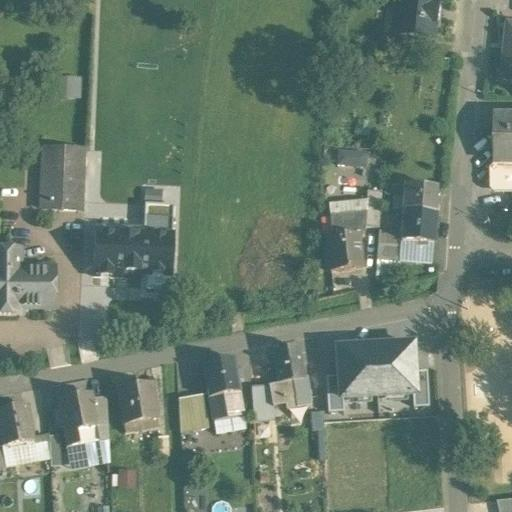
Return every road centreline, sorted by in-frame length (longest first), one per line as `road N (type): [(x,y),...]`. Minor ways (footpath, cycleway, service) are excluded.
road 1 (residential): [(446,304),(0,387)]
road 2 (residential): [(475,0),(464,263)]
road 3 (residential): [(446,304),(458,511)]
road 4 (track): [(170,355),(179,511)]
